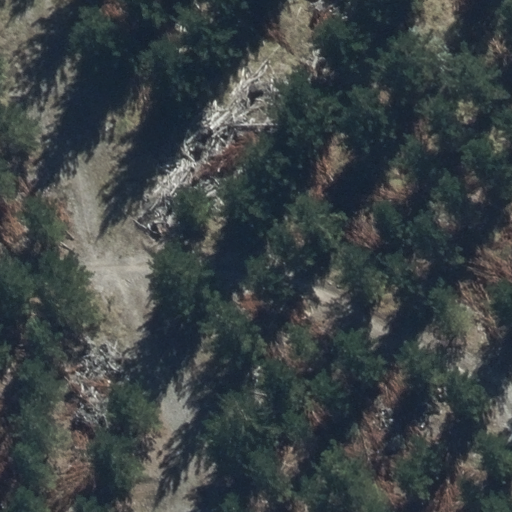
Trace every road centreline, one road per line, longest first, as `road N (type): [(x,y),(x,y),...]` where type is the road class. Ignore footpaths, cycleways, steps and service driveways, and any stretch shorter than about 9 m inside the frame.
road 1 (track): [(511,445),(503,409),(412,344),(213,263),(101,268),(0,303)]
road 2 (track): [(180,511),(176,435),(35,119),(17,0)]
